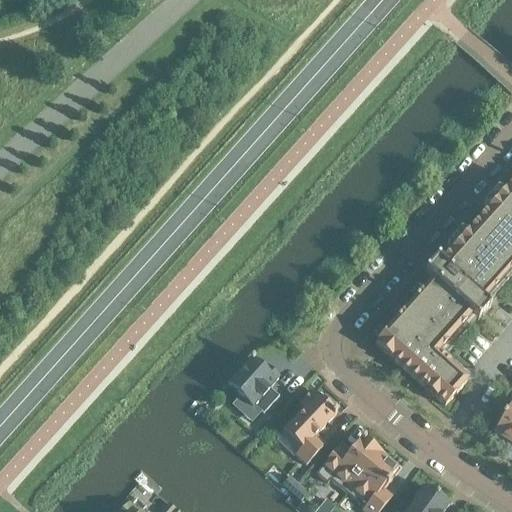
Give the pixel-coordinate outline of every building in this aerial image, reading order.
[(432,281),(374,345),(426,391),(431,386),(438,392),(433,398),(444,408),(467,383),(436,356),(511,271),(511,184),(502,196),(506,200),(500,207),(495,203),(494,204),(499,208),(492,215),(488,211),(465,237),(470,241),(463,248),(458,244),(458,245),(462,249),(455,256),(451,252),(440,264),(438,262),(436,261),(435,262),(435,263),(432,266),(434,268),(431,271),(429,269),(426,273),(425,273),(424,274),(426,276),(432,281)] [(269,390),(278,380),(266,369),(263,372),(251,360),(227,387),(252,409),(253,407),(263,416),(279,398),(269,390)] [(305,467),(326,446),(316,437),(336,416),(327,408),(329,405),(320,397),(318,399),(312,393),(299,407),(303,411),(283,432),(301,450),(294,457),(305,467)] [(511,446),(511,444),(511,403),(509,408),(508,407),(500,419),(502,420),(493,435),(511,446)] [(346,496),(381,455),(362,439),(348,456),(338,448),(315,476),(327,485),(330,482),(346,496)] [(389,461),(381,455),(346,496),(364,510),(361,511),(380,511),(392,498),(383,491),(393,479),(392,478),(397,471),(387,463),(389,461)] [(298,486),(289,479),(283,486),(291,494),(298,486)] [(300,502),(307,494),(298,486),(291,494),(300,502)] [(444,511),(448,506),(421,486),(410,502),(413,504),(407,511),(444,511)]
